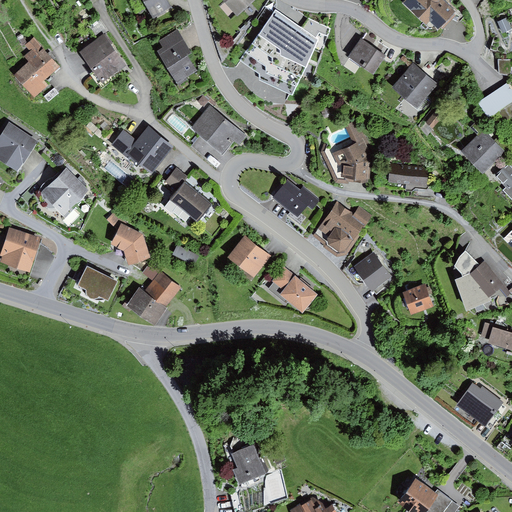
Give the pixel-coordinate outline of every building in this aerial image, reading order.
[(144,0),(154,18),(172,8),(167,0),(144,0)] [(223,0),(238,16),(255,0),(223,0)] [(406,0),(403,4),(426,25),(429,22),(438,30),(456,12),(444,0),(406,0)] [(275,10),(240,60),(259,74),(260,80),(293,95),(319,39),(316,38),(320,33),(328,36),(331,28),(309,18),(302,28),(275,10)] [(507,17),(497,21),(502,33),(511,29),(507,17)] [(18,29),(26,40),(32,35),(25,24),(18,29)] [(164,47),(157,51),(178,86),(189,79),(188,77),(197,71),(188,55),(191,53),(178,30),(160,41),(164,47)] [(105,32),(79,52),(103,84),(127,66),(111,45),(114,43),(105,32)] [(494,36),(491,50),(497,51),(500,38),(494,36)] [(59,67),(35,38),(25,46),(30,51),(24,56),(29,62),(14,75),(34,97),(48,86),(43,81),(59,67)] [(386,55),(362,38),(349,57),(373,74),(386,55)] [(511,64),(511,59),(498,59),(498,74),(511,76),(511,64)] [(438,84),(413,63),(392,88),(416,109),(438,84)] [(511,90),(508,84),(479,102),(489,117),(511,102),(511,90)] [(55,88),(44,97),(49,102),(59,93),(55,88)] [(203,96),(198,102),(204,107),(209,101),(203,96)] [(248,136),(211,106),(192,129),(223,154),(234,141),(240,145),(248,136)] [(435,113),(426,123),(432,128),(440,119),(435,113)] [(477,135),(461,152),(484,174),(506,152),(484,129),(485,128),(477,120),(469,128),(477,135)] [(352,139),(325,152),(337,179),(371,180),(372,151),(357,121),(346,127),(352,139)] [(39,142),(9,122),(0,135),(0,160),(18,172),(39,142)] [(90,122),(86,127),(100,138),(104,133),(90,122)] [(105,122),(100,126),(106,131),(110,127),(105,122)] [(125,156),(124,157),(137,167),(140,164),(153,174),(175,147),(149,126),(137,140),(125,156)] [(125,156),(137,140),(124,130),(111,145),(125,156)] [(60,156),(56,157),(53,162),(58,166),(63,164),(64,159),(60,156)] [(429,167),(391,164),(389,182),(407,184),(406,191),(413,192),(416,188),(427,189),(429,167)] [(511,165),(511,164),(497,177),(509,189),(511,185),(511,165)] [(67,168),(42,193),(64,215),(89,190),(67,168)] [(165,182),(177,191),(185,182),(189,177),(177,168),(165,182)] [(300,190),(287,180),(273,198),(291,212),(299,218),(302,214),(308,206),(313,210),(321,200),(303,187),(300,190)] [(177,191),(164,207),(172,213),(173,212),(186,222),(190,217),(197,222),(212,204),(185,182),(177,191)] [(353,215),(337,202),(314,233),(327,242),(327,245),(338,253),(346,252),(359,235),(366,224),(353,215)] [(359,206),(353,215),(366,224),(373,216),(359,206)] [(143,235),(126,226),(127,223),(115,211),(107,220),(118,230),(111,245),(124,251),(128,266),(151,259),(143,235)] [(299,218),(291,212),(288,216),(301,226),(307,218),(302,214),(299,218)] [(42,237),(9,227),(0,255),(2,256),(0,263),(30,273),(42,237)] [(327,242),(314,233),(312,236),(323,244),(323,247),(337,257),(346,256),(360,236),(359,235),(346,252),(338,253),(327,245),(327,242)] [(245,236),(228,257),(254,277),(270,256),(245,236)] [(178,246),(174,255),(195,265),(199,256),(178,246)] [(459,257),(455,266),(461,274),(463,277),(471,274),(480,265),(466,251),(459,257)] [(374,252),(354,266),(372,291),(374,290),(387,279),(391,277),(374,252)] [(463,277),(455,280),(466,312),(492,301),(490,296),(504,285),(485,261),(480,265),(471,274),(463,277)] [(182,288),(150,264),(143,273),(154,281),(145,292),(140,288),(128,305),(125,303),(122,306),(130,311),(132,309),(154,326),(169,308),(167,307),(182,288)] [(73,279),(80,283),(86,270),(79,267),(73,279)] [(118,281),(88,267),(86,270),(80,283),(78,286),(87,290),(86,292),(87,296),(90,299),(95,299),(99,298),(99,296),(108,301),(118,281)] [(284,291),(296,276),(285,267),(273,281),(284,291)] [(284,291),(281,295),(303,313),(319,295),(296,276),(284,291)] [(387,279),(374,290),(377,294),(391,284),(387,279)] [(424,284),(402,293),(410,315),(433,306),(429,296),(433,294),(430,287),(426,288),(424,284)] [(391,292),(379,299),(382,305),(395,297),(391,292)] [(511,330),(486,322),(481,337),(489,339),(488,343),(511,351),(511,330)] [(389,354),(386,357),(395,364),(397,361),(389,354)] [(481,389),(473,383),(456,405),(486,427),(495,415),(504,402),(483,386),(481,389)] [(499,418),(495,415),(486,427),(490,430),(499,418)] [(254,444),(232,454),(238,468),(233,470),(240,485),(267,473),(254,444)] [(438,495),(416,479),(398,504),(409,511),(425,511),(426,511),(438,495)] [(440,492),(438,495),(426,511),(427,511),(455,511),(460,507),(440,492)] [(313,497),(290,511),(291,511),(337,511),(332,504),(326,508),(323,503),(313,497)]
